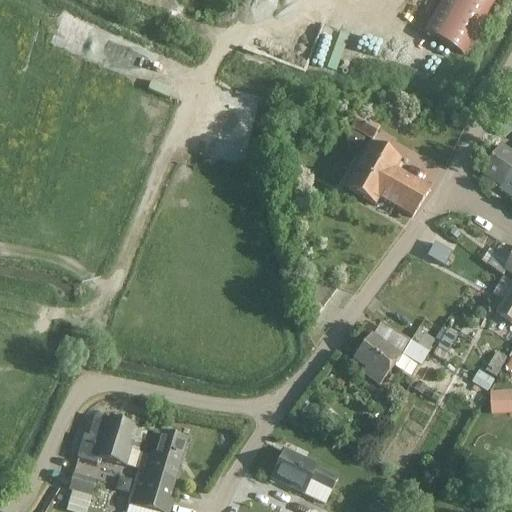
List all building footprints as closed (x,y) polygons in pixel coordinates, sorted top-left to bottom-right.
[(443,0),(422,38),(462,59),(495,0),(443,0)] [(373,137),(349,123),(339,140),(364,154),(373,137)] [(478,175),(511,200),(511,155),(499,146),(478,175)] [(397,174),(364,154),(337,200),(370,219),(374,212),(407,231),(424,202),(392,183),(397,174)] [(451,253),(428,241),(419,261),(441,272),(451,253)] [(315,314),(337,320),(346,290),(324,284),(315,314)] [(511,294),(497,318),(511,328),(511,294)] [(379,327),(373,336),(401,355),(407,347),(379,327)] [(371,334),(350,364),(381,386),(402,356),(401,355),(373,336),(371,334)] [(511,357),(502,351),(489,373),(501,380),(511,361),(511,357)] [(510,396),(489,397),(490,419),(511,418),(510,396)] [(119,472),(129,431),(84,420),(74,461),(119,472)] [(126,510),(135,511),(168,511),(184,445),(144,436),(126,510)] [(332,480),(278,451),(261,482),(293,499),(298,490),(321,502),(332,480)] [(93,501),(96,486),(67,479),(63,493),(93,501)] [(371,511),(400,511),(376,502),(371,511)]
